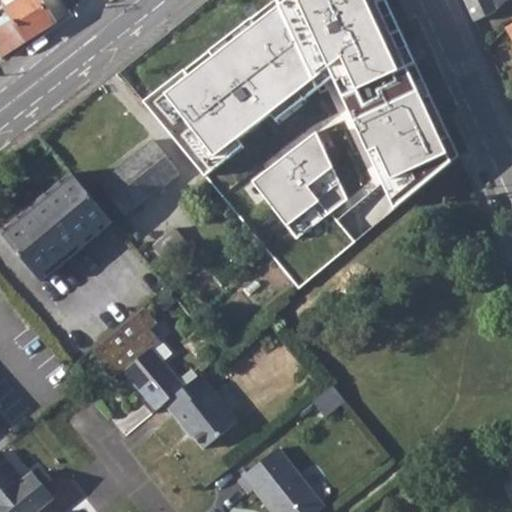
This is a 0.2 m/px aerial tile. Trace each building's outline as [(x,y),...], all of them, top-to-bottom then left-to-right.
[(0,27),(0,54),(2,58),(56,22),(42,0),(19,0),(6,8),(14,19),(0,27)] [(62,0),(42,0),(56,22),(71,13),(62,0)] [(280,0),(146,104),(302,288),(462,158),(385,0),(280,0)] [(464,0),(475,21),(497,9),(505,0),(464,0)] [(154,140),(98,182),(124,216),(179,173),(154,140)] [(113,223),(70,172),(0,230),(0,232),(41,283),(113,223)] [(175,227),(152,246),(169,268),(192,250),(175,227)] [(142,306),(90,349),(115,379),(124,372),(146,398),(159,387),(170,399),(183,388),(161,362),(170,355),(149,329),(157,323),(142,306)] [(170,399),(164,403),(184,428),(186,426),(203,447),(235,420),(198,375),(183,388),(170,399)] [(331,383),(310,399),(323,416),(344,399),(331,383)] [(152,414),(164,403),(170,399),(159,387),(146,398),(142,401),(152,414)] [(253,486),(272,511),(312,511),(323,503),(277,446),(237,477),(247,491),(253,486)] [(0,457),(0,511),(38,511),(52,501),(31,475),(21,483),(0,457)]
